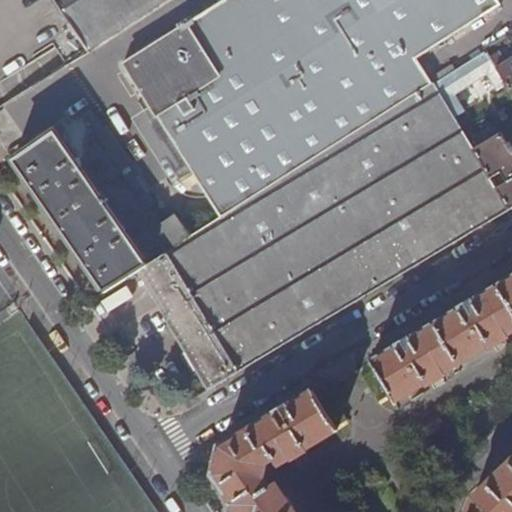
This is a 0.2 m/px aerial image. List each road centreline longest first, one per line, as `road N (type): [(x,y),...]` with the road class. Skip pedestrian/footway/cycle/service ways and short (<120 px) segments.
road 1 (unclassified): [(511,236),(157,451)]
road 2 (residential): [(0,228),(157,451)]
